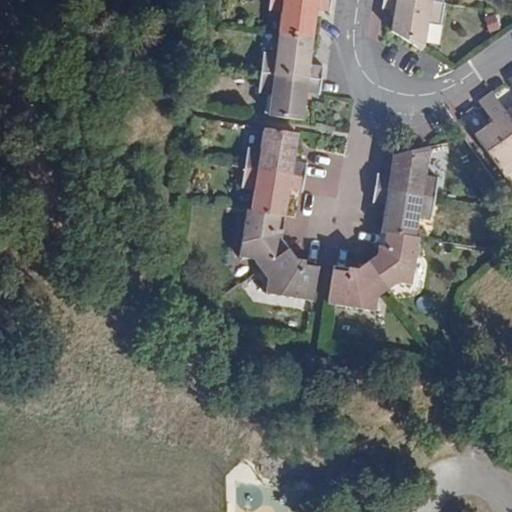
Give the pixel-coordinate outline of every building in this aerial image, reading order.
[(331,0),(269,0),(268,10),(269,10),(269,9),(282,11),(279,33),(314,38),(318,10),(318,9),(330,11),(331,0)] [(425,0),(383,0),(382,7),(382,8),(395,10),(392,32),(422,51),(425,46),(429,22),(441,24),(444,3),(432,1),(425,0)] [(314,38),(279,33),(277,55),(264,53),(263,53),(261,73),(322,80),(324,67),(323,67),(311,65),(314,38)] [(272,93),(269,116),(303,120),(307,93),(308,91),(320,93),(322,80),(261,73),(259,92),(259,91),(272,93)] [(479,102),(482,106),(493,121),(474,135),(504,177),(511,170),(511,121),(506,112),(492,93),(491,93),(479,101),(479,102)] [(248,148),(244,168),(305,178),(307,164),(294,162),(299,134),(264,128),(261,150),(248,149),(248,148)] [(377,175),(375,188),(435,198),(438,177),(426,175),(430,151),(429,147),(395,155),(390,176),(377,175)] [(250,211),(285,217),(290,190),(290,187),(303,190),(305,178),(244,168),(241,187),(242,187),(242,186),(254,188),(250,211)] [(386,203),(382,232),(405,236),(416,237),(419,215),(432,217),(435,198),(375,188),(373,201),(386,203)] [(261,269),(289,250),(282,240),(282,239),(285,217),(250,211),(247,210),(239,257),(253,259),(260,268),(261,269)] [(368,262),(387,290),(397,282),(412,285),(419,238),(416,237),(405,236),(382,232),(381,234),(378,254),(368,261),(368,262)] [(266,293),(313,301),(319,263),(305,261),(296,259),(289,250),(261,269),(268,279),(266,293)] [(334,266),(328,304),(375,311),(377,297),(387,290),(368,262),(368,261),(357,268),(334,266)] [(469,439),(494,444),(500,417),(473,413),(469,439)]
